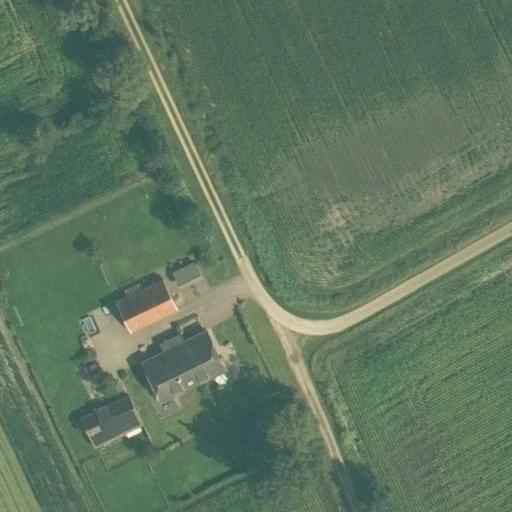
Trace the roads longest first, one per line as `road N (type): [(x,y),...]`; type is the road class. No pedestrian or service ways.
road 1 (track): [(239,258),(121,0)]
road 2 (unclassified): [(291,326),(345,321),(511,227)]
road 3 (track): [(362,511),(288,351),(291,326)]
